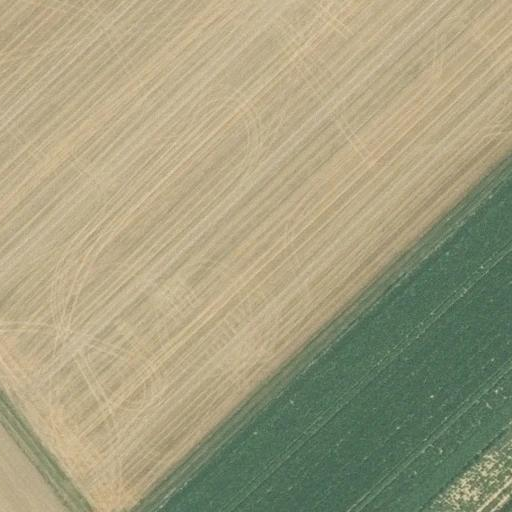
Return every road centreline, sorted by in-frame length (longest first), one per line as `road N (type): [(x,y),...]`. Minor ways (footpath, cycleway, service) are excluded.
road 1 (track): [(511,191),(171,511)]
road 2 (track): [(85,511),(0,404)]
